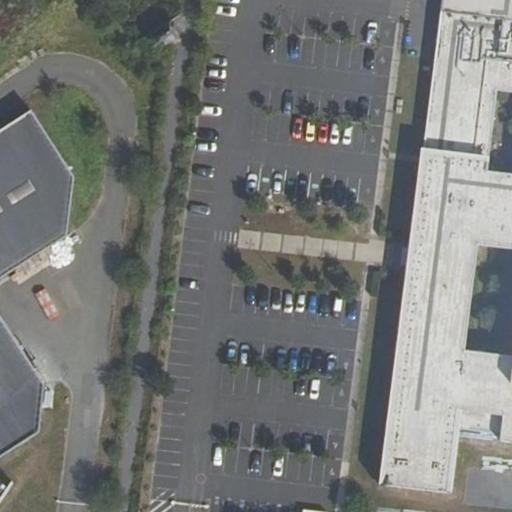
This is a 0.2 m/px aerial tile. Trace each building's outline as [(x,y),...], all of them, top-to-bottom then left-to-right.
[(511,0),(439,0),(439,3),(511,12),(511,371),(511,382),(511,381),(511,0)] [(511,12),(439,3),(377,484),(451,493),(458,434),(511,441),(511,381),(511,382),(511,371),(511,358),(467,352),(480,245),(511,249),(511,173),(493,171),(502,96),(511,97),(511,12)] [(0,457),(40,432),(44,384),(0,314),(0,278),(67,236),(74,177),(31,109),(0,128),(0,457)] [(46,318),(58,311),(43,286),(32,293),(46,318)] [(10,489),(0,480),(0,502),(2,500),(6,494),(10,489)]
